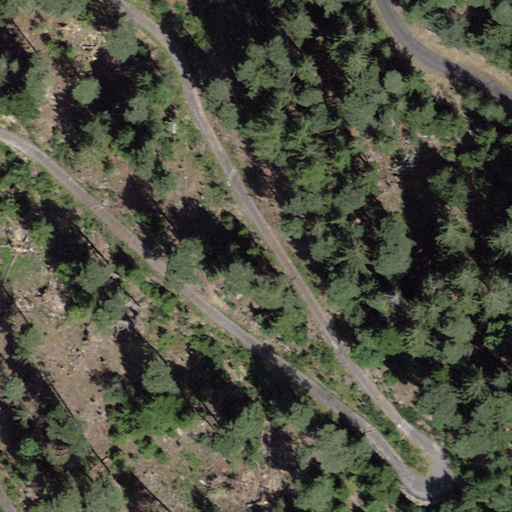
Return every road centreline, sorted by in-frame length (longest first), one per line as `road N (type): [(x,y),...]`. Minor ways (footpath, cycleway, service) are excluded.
road 1 (unclassified): [(110,0),(167,41),(243,200),(359,375),(437,457),(438,478),(429,484),(407,475),(358,423),(262,356),(38,157),(0,137)]
road 2 (unclassified): [(511,104),(427,57),(402,34),(385,0)]
